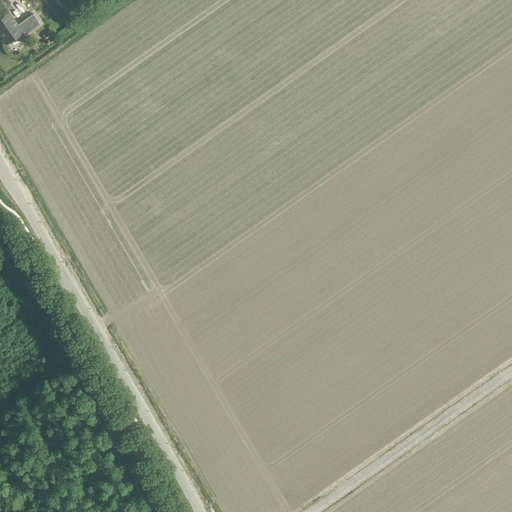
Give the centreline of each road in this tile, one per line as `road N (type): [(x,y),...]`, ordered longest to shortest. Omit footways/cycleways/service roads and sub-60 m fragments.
road 1 (track): [(316,511),(511,373),(114,0),(0,82)]
road 2 (tertiary): [(200,511),(0,162)]
